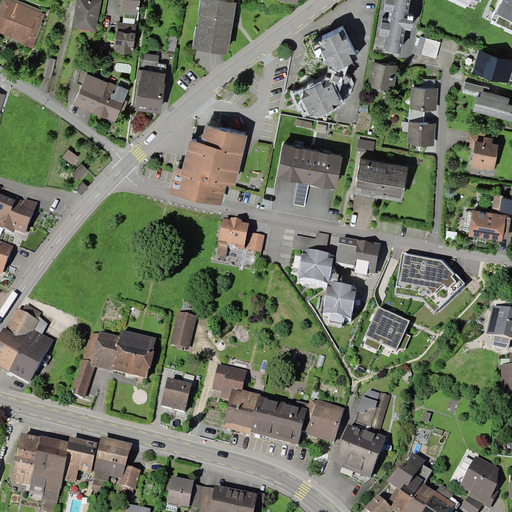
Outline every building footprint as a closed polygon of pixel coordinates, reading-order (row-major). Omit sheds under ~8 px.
[(11,0),(3,0),(0,8),(0,32),(19,40),(18,42),(33,48),(46,13),(42,12),(11,0)] [(17,0),(11,0),(42,12),(43,10),(17,0)] [(102,0),(77,0),(72,27),(96,32),(102,0)] [(122,0),(120,13),(124,13),(135,15),(138,15),(140,0),(122,0)] [(217,0),(200,0),(192,49),(227,55),(236,3),(217,0)] [(385,37),(384,46),(386,51),(401,53),(405,29),(411,31),(413,15),(408,14),(410,0),(385,0),(384,11),(390,12),(388,20),(382,19),(379,36),(385,37)] [(511,0),(501,0),(495,13),(499,15),(511,21),(511,0)] [(135,15),(124,13),(123,23),(134,24),(135,15)] [(511,21),(499,15),(495,23),(511,30),(511,21)] [(115,45),(115,51),(133,54),(137,25),(134,24),(123,23),(119,22),(118,30),(117,30),(115,45)] [(321,36),(322,41),(320,47),(327,63),(330,69),(331,68),(336,71),(348,65),(354,63),(358,59),(341,26),(321,36)] [(170,35),(168,50),(176,51),(178,36),(170,35)] [(420,36),(416,53),(436,58),(441,42),(420,36)] [(511,59),(479,50),(472,73),(509,84),(510,80),(511,73),(511,59)] [(159,55),(144,53),(143,65),(157,67),(159,55)] [(48,57),(43,76),(51,78),(56,59),(48,57)] [(372,62),(367,87),(394,92),(398,66),(372,62)] [(338,97),(348,65),(336,71),(331,68),(330,69),(328,70),(325,77),(326,80),(332,82),(338,97)] [(140,80),(135,110),(161,114),(166,84),(165,84),(166,73),(142,70),(141,80),(140,80)] [(107,82),(87,74),(73,105),(94,113),(94,114),(115,123),(121,110),(125,100),(129,90),(117,85),(117,86),(107,82)] [(423,79),(422,87),(435,88),(435,80),(423,79)] [(326,80),(305,91),(302,99),(310,115),(320,116),(334,109),(338,106),(342,104),(338,97),(332,82),(326,80)] [(489,88),(465,82),(462,93),(476,96),(477,95),(480,96),(482,91),(488,92),(489,88)] [(411,86),(410,109),(424,110),(436,111),(438,88),(435,88),(422,87),(411,86)] [(476,96),(473,111),(511,121),(511,105),(508,104),(510,98),(488,92),(482,91),(480,96),(477,95),(476,96)] [(369,104),(361,103),(360,111),(367,112),(369,104)] [(424,110),(410,109),(409,122),(424,123),(424,110)] [(408,132),(407,144),(434,146),(436,123),(424,123),(409,122),(408,132)] [(176,168),(170,193),(222,206),(227,185),(235,187),(248,136),(206,125),(201,143),(190,140),(183,169),(176,168)] [(484,135),(468,132),(466,142),(470,142),(469,148),(474,149),(475,141),(483,142),(484,137),(484,135)] [(483,142),(475,141),(474,149),(471,169),(494,173),(498,145),(492,144),(493,138),(484,137),(483,142)] [(358,139),(357,148),(374,150),(375,141),(358,139)] [(283,146),(277,178),(298,182),(309,184),(336,189),(342,157),(283,146)] [(68,149),(63,156),(74,165),(80,158),(68,149)] [(409,167),(361,159),(354,194),(402,202),(409,167)] [(82,163),(72,174),(79,180),(89,170),(82,163)] [(89,187),(83,182),(76,190),(82,195),(89,187)] [(305,206),(309,184),(298,182),(294,204),(305,206)] [(0,226),(4,228),(15,200),(0,193),(0,226)] [(500,211),(502,198),(502,196),(494,195),(492,210),(500,211)] [(24,201),(16,198),(15,200),(4,228),(13,232),(14,229),(25,234),(38,202),(25,199),(24,201)] [(511,199),(502,198),(500,211),(500,212),(511,214),(511,199)] [(502,242),(503,238),(506,218),(506,215),(473,210),(472,212),(469,232),(469,237),(502,242)] [(469,232),(472,212),(467,211),(464,231),(469,232)] [(223,218),(218,241),(219,241),(228,243),(236,245),(245,247),(249,223),(242,221),(242,220),(231,217),(231,219),(223,218)] [(511,218),(506,218),(503,238),(508,239),(511,218)] [(265,235),(250,232),(246,248),(261,252),(265,235)] [(295,235),(293,248),(304,251),(304,249),(325,253),(329,234),(317,232),(315,239),(295,235)] [(380,244),(340,236),(336,262),(354,265),(356,266),(355,272),(367,275),(368,272),(375,274),(380,244)] [(0,272),(2,274),(13,246),(0,240),(0,272)] [(228,243),(219,241),(216,255),(226,256),(228,243)] [(329,281),(334,254),(325,253),(304,249),(304,251),(298,278),(328,284),(329,281)] [(444,260),(404,253),(396,294),(423,298),(435,312),(466,284),(444,260)] [(357,286),(329,281),(328,284),(323,312),(331,314),(330,320),(342,322),(343,316),(352,318),(357,286)] [(26,304),(22,311),(38,319),(39,316),(42,312),(26,304)] [(487,334),(511,339),(511,308),(493,305),(487,334)] [(409,320),(378,307),(365,336),(368,337),(365,344),(379,350),(381,344),(396,350),(398,347),(404,349),(410,336),(404,333),(409,320)] [(22,311),(17,308),(6,328),(3,327),(0,333),(0,365),(30,382),(53,340),(42,334),(34,330),(39,320),(38,319),(22,311)] [(178,315),(170,347),(189,351),(197,319),(178,315)] [(48,324),(39,316),(38,319),(39,320),(34,330),(42,334),(48,324)] [(119,336),(99,331),(99,334),(92,362),(91,365),(95,366),(112,370),(112,369),(147,377),(149,368),(150,369),(155,351),(153,351),(156,338),(121,329),(119,336)] [(82,359),(92,362),(99,334),(92,332),(82,359)] [(92,362),(82,359),(69,392),(85,398),(95,366),(91,365),(92,362)] [(247,370),(218,363),(212,389),(221,392),(220,397),(230,400),(233,387),(243,390),(247,370)] [(511,364),(510,364),(501,364),(500,403),(511,403),(511,364)] [(168,377),(161,405),(185,411),(192,383),(168,377)] [(243,390),(233,387),(230,400),(222,427),(250,434),(251,432),(298,444),(301,430),(308,403),(297,400),(296,405),(260,396),(261,394),(243,390)] [(360,412),(354,426),(366,430),(366,428),(379,433),(390,395),(381,392),(381,393),(369,390),(366,397),(363,396),(358,411),(360,412)] [(345,407),(317,399),(317,401),(310,400),(308,403),(301,430),(307,431),(307,434),(334,442),(345,407)] [(431,413),(425,411),(422,421),(428,423),(431,413)] [(348,423),(333,463),(370,477),(386,436),(379,433),(366,428),(366,430),(354,426),(348,423)] [(31,485),(41,437),(22,433),(11,481),(31,485)] [(41,435),(41,437),(31,485),(28,497),(45,500),(42,510),(50,511),(55,511),(61,489),(63,479),(69,452),(66,451),(69,441),(41,435)] [(97,443),(70,436),(69,441),(66,451),(69,452),(63,479),(76,482),(79,470),(91,473),(97,443)] [(95,471),(94,478),(105,481),(109,482),(110,475),(120,478),(123,478),(126,465),(131,443),(101,436),(93,470),(95,471)] [(394,511),(395,511),(403,511),(422,482),(424,483),(432,470),(423,464),(426,459),(411,452),(388,481),(397,487),(387,503),(395,510),(394,511)] [(499,468),(476,455),(460,486),(470,492),(468,496),(483,504),(489,508),(499,491),(496,490),(499,468)] [(141,469),(126,465),(123,478),(120,478),(118,484),(119,484),(116,494),(132,498),(134,489),(136,489),(141,469)] [(195,480),(171,475),(166,503),(189,507),(189,506),(194,485),(195,480)] [(102,491),(105,481),(94,478),(91,488),(102,491)] [(424,483),(422,482),(403,511),(422,511),(436,491),(424,483)] [(203,487),(194,485),(189,506),(199,508),(203,487)] [(258,493),(215,485),(214,489),(209,511),(254,511),(255,510),(258,493)] [(440,486),(436,491),(449,500),(453,494),(451,492),(452,491),(442,485),(441,486),(440,486)] [(209,511),(214,489),(203,487),(199,508),(199,509),(200,509),(199,511),(209,511)] [(436,491),(422,511),(456,511),(453,509),(456,504),(449,500),(436,491)] [(258,492),(258,493),(255,510),(262,511),(266,493),(258,492)] [(387,503),(378,494),(365,507),(370,511),(392,511),(394,511),(395,510),(387,503)] [(465,511),(477,511),(483,504),(468,496),(460,508),(465,511)] [(129,503),(127,511),(149,511),(151,508),(129,503)]
